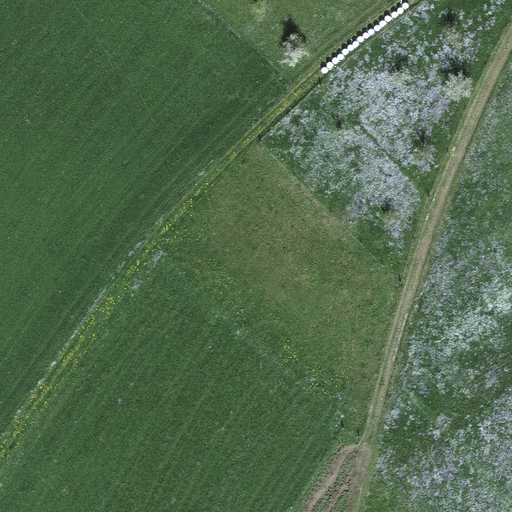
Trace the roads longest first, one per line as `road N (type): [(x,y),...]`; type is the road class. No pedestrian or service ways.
road 1 (track): [(352,511),(432,217),(511,31)]
road 2 (track): [(410,0),(228,160)]
